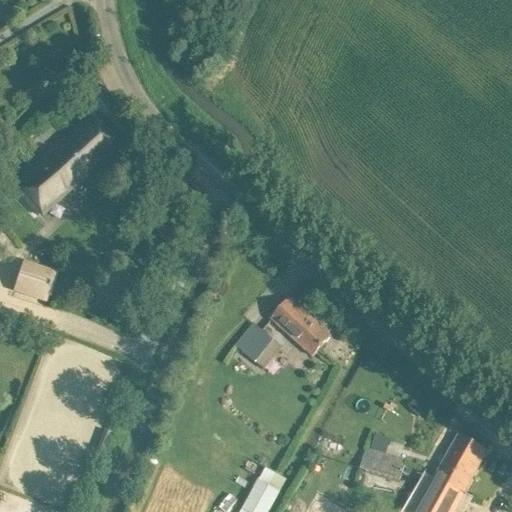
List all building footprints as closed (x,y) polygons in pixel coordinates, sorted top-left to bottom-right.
[(38,222),(116,147),(118,148),(119,147),(90,117),(10,194),(38,222)] [(172,249),(186,228),(169,216),(155,237),(172,249)] [(38,279),(7,286),(12,310),(43,303),(38,279)] [(331,337),(289,299),(271,320),(313,358),(331,337)] [(253,324),(235,348),(255,364),(274,341),(253,324)] [(436,477),(464,495),(486,453),(459,436),(436,477)] [(365,449),(360,469),(400,481),(406,461),(365,449)] [(454,511),(464,495),(436,477),(416,511),(454,511)] [(258,481),(242,510),(246,511),(268,511),(279,492),(258,481)]
